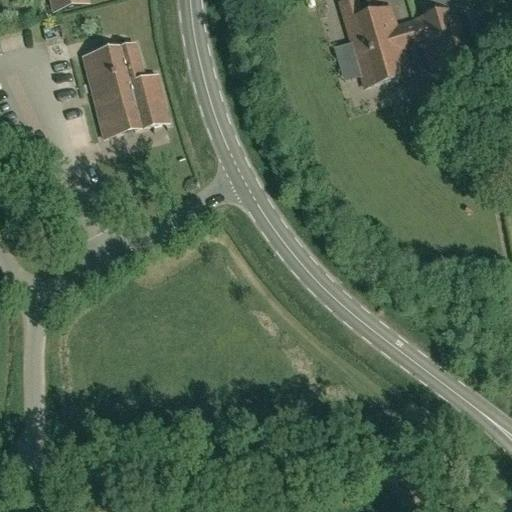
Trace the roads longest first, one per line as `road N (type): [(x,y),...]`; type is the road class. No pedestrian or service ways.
road 1 (unclassified): [(29,477),(424,475)]
road 2 (primary): [(511,437),(341,306),(281,241),(241,179)]
road 3 (unclassified): [(241,179),(28,307)]
road 4 (primary): [(241,179),(209,102),(189,0)]
road 5 (unclassified): [(29,477),(28,307)]
